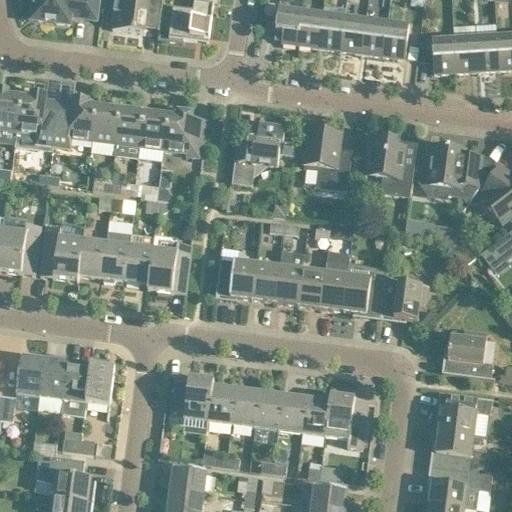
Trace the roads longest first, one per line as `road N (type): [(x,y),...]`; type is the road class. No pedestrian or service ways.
road 1 (residential): [(391,511),(404,383),(396,370),(149,334)]
road 2 (residential): [(511,120),(232,83)]
road 3 (residential): [(232,83),(9,53)]
road 4 (residential): [(132,511),(149,334)]
road 5 (residential): [(149,334),(0,317)]
